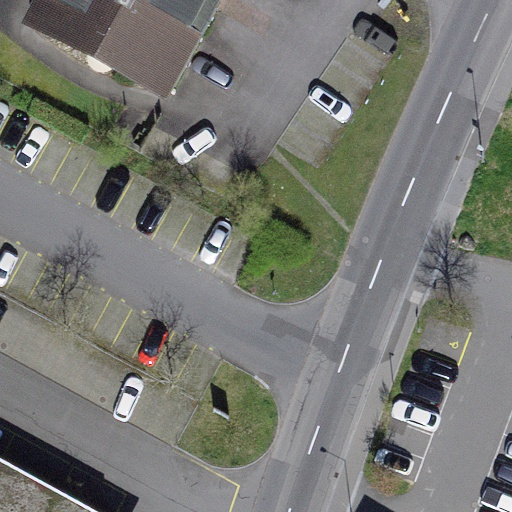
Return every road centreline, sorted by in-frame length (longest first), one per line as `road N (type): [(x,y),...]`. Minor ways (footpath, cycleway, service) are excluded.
road 1 (residential): [(336,372),(491,0)]
road 2 (residential): [(336,372),(0,187)]
road 3 (unknown): [(333,0),(229,157)]
road 4 (residential): [(288,511),(336,372)]
